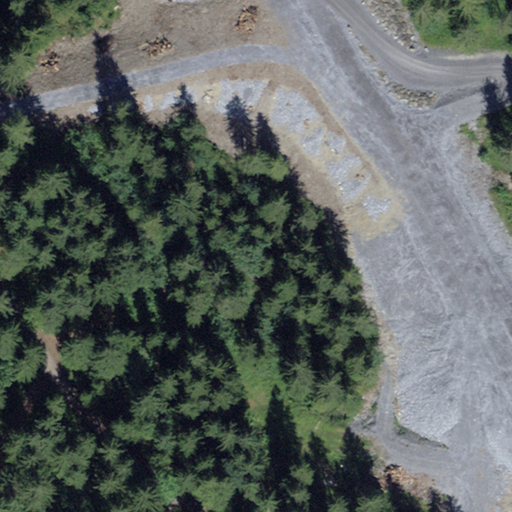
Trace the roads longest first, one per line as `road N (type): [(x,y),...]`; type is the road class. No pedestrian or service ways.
road 1 (track): [(179,511),(0,298)]
road 2 (track): [(511,78),(448,83),(347,40),(319,0)]
